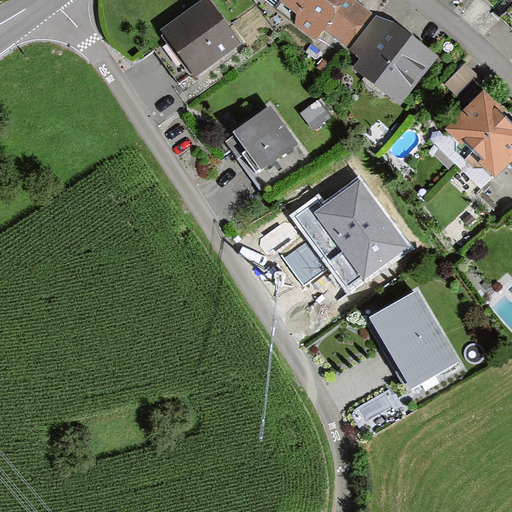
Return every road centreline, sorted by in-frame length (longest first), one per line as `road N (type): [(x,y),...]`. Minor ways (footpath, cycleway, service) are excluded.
road 1 (residential): [(50,0),(103,59),(314,381),(341,446),(344,511)]
road 2 (residential): [(511,82),(416,0)]
